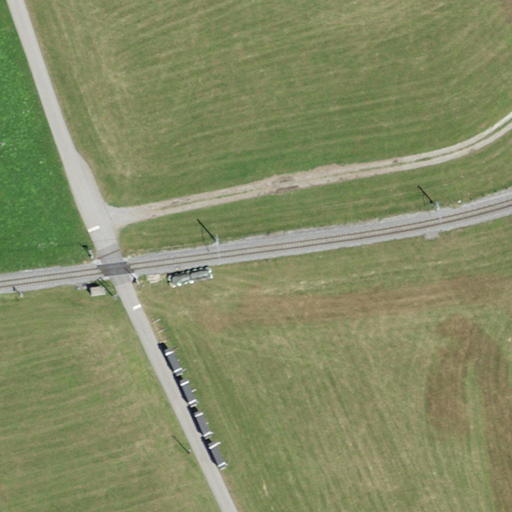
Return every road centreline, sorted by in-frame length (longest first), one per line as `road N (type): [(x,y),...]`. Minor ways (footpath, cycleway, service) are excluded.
road 1 (unclassified): [(230,511),(114,268),(16,0)]
road 2 (track): [(511,118),(433,158),(95,222)]
